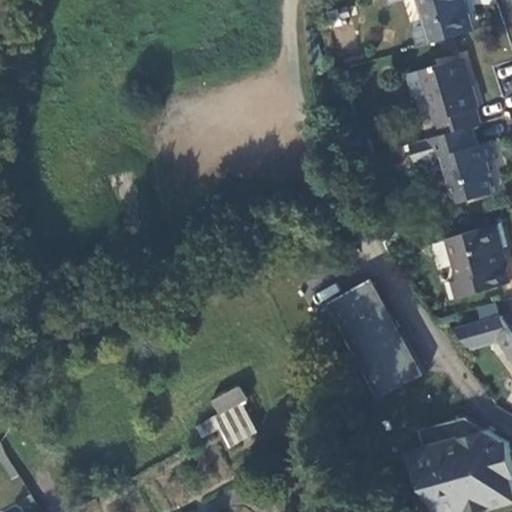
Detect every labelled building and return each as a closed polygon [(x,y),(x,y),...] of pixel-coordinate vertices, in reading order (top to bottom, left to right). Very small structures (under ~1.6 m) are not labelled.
[(400,0),(420,0),(433,40),(474,29),(465,1),(467,0),(394,0),(395,2),(400,0)] [(440,119),(444,132),(475,123),(482,121),(478,108),(480,107),(476,95),(474,87),(470,88),(462,59),(424,70),(430,92),(438,119),(440,119)] [(430,92),(424,70),(409,74),(415,95),(430,92)] [(481,145),(475,123),(444,132),(428,137),(413,141),(420,164),(435,160),(446,156),(460,203),(498,191),(490,162),(499,160),(496,150),(494,141),(481,145)] [(123,173),(109,178),(124,235),(138,231),(123,173)] [(505,223),(490,228),(497,250),(503,248),(511,246),(508,236),(505,223)] [(461,298),(511,283),(511,277),(503,248),(497,250),(490,228),(451,239),(463,280),(456,282),(461,298)] [(374,277),(330,302),(384,397),(427,372),(374,277)] [(511,352),(511,314),(460,328),(474,348),(503,341),(511,352)] [(239,383),(214,397),(222,412),(243,401),(247,398),(239,383)] [(243,401),(222,412),(199,426),(206,438),(222,429),(233,446),(260,430),(243,401)] [(423,428),(428,446),(488,429),(468,416),(423,428)] [(429,484),(444,511),(468,511),(511,500),(511,469),(507,452),(511,450),(510,442),(488,429),(428,446),(411,451),(424,475),(438,471),(440,482),(429,484)]
